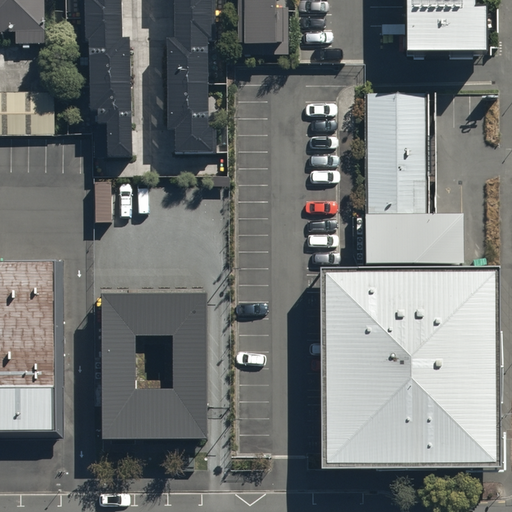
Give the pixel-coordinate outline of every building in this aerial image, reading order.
[(0,0),(0,29),(20,29),(20,42),(51,41),(49,0),(0,0)] [(116,155),(137,155),(135,36),(129,36),(128,0),(86,0),(87,42),(93,42),(94,110),(105,110),(105,121),(116,121),(116,155)] [(178,0),(179,43),(171,43),(172,129),(180,129),(180,153),(216,153),(215,39),(221,39),(220,0),(178,0)] [(284,41),(282,0),(242,0),(244,42),(284,41)] [(416,0),(417,50),(493,49),(492,7),(484,7),(483,0),(416,0)] [(323,263),(326,463),(499,460),(496,264),(465,265),(464,209),(437,209),(427,210),(425,91),(365,92),(368,262),(323,263)] [(56,93),(0,92),(0,131),(55,132),(56,93)] [(65,265),(0,264),(0,439),(66,440),(65,265)] [(213,297),(114,297),(113,445),(212,445),(213,297)]
